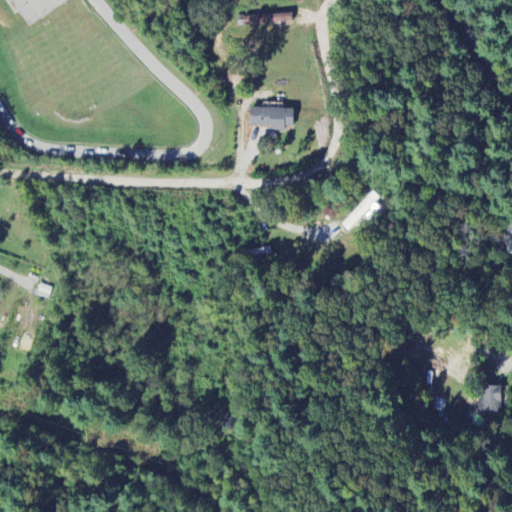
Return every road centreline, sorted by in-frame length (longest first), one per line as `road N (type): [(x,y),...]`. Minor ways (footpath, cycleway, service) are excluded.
road 1 (residential): [(0,181),(174,191),(305,181),(333,143),(319,45),(335,0),(452,20),(511,98)]
road 2 (residential): [(0,420),(229,499)]
